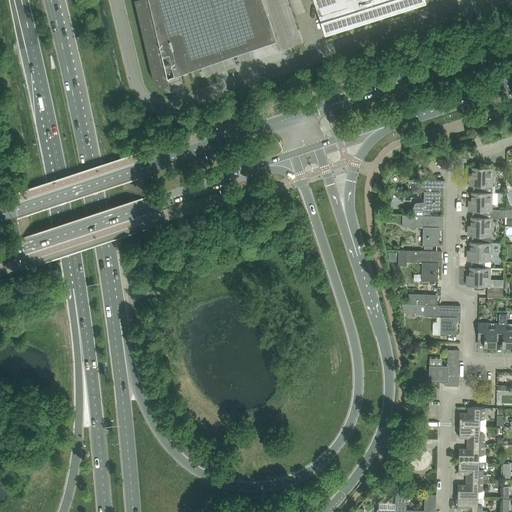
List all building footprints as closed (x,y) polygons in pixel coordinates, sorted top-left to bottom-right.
[(134,0),(153,79),(154,80),(154,81),(155,83),(155,84),(156,85),(157,86),(158,87),(160,88),(162,89),(163,89),(164,89),(166,90),(167,90),(168,89),(170,89),(168,78),(167,75),(175,73),(249,47),(239,4),(256,0),(134,0)] [(313,0),(320,6),(319,13),(321,20),(325,33),(375,17),(374,14),(388,10),(389,13),(426,1),(425,0),(313,0)] [(469,175),(469,181),(473,181),(473,185),(473,186),(473,191),(471,191),(471,192),(493,192),(495,192),(495,186),(493,186),(493,177),(493,167),(472,166),(472,175),(469,175)] [(412,211),(412,214),(433,215),(433,209),(440,209),(440,194),(444,194),(444,180),(408,179),(408,190),(424,191),(424,202),(416,203),(412,211)] [(471,216),(471,217),(492,217),(505,217),(505,209),(492,208),(493,192),(471,192),(471,200),(469,200),(468,210),(473,210),(472,216),(471,216)] [(403,214),(402,226),(423,226),(423,244),(424,244),(432,245),(439,245),(439,230),(439,229),(439,226),(443,226),(443,215),(433,215),(412,214),(403,214)] [(470,241),(470,242),(491,242),(485,242),(486,235),(491,236),(492,217),(471,217),(471,225),(468,225),(468,235),(472,235),(472,241),(470,241)] [(469,266),(491,267),(485,267),(485,260),(491,261),(491,242),(470,242),(470,250),(467,250),(467,260),(471,260),(471,266),(469,266)] [(399,249),(398,265),(406,265),(406,261),(422,262),(422,280),(428,280),(438,280),(438,265),(442,265),(442,251),(432,250),(407,250),(399,249)] [(396,251),(388,251),(390,260),(396,260),(396,251)] [(491,267),(469,266),(469,275),(467,275),(466,285),(480,285),(488,285),(487,297),(503,297),(503,286),(490,285),(491,267)] [(161,284),(163,291),(171,290),(170,282),(161,284)] [(410,294),(410,304),(425,304),(437,304),(437,294),(410,294)] [(425,305),(402,304),(404,312),(416,313),(416,314),(425,314),(425,316),(441,316),(440,334),(447,334),(457,335),(457,320),(457,316),(460,316),(461,305),(441,305),(437,304),(425,304),(425,305)] [(496,327),(496,335),(502,335),(502,346),(511,346),(511,322),(507,323),(507,313),(499,313),(499,323),(496,322),(496,327)] [(496,346),(496,335),(496,327),(496,322),(478,322),(478,334),(484,334),(484,346),(496,346)] [(444,381),(444,385),(458,385),(459,349),(448,349),(448,365),(429,365),(429,381),(444,381)] [(460,412),(459,424),(480,425),(480,418),(484,418),(484,407),(471,406),(471,412),(460,412)] [(468,437),(467,443),(484,443),(484,432),(480,432),(480,425),(459,424),(459,437),(468,437)] [(459,448),(459,460),(479,461),(486,461),(486,454),(483,454),(484,443),(467,443),(467,448),(459,448)] [(467,473),(466,479),(483,479),(483,468),(479,468),(479,461),(459,460),(458,473),(467,473)] [(458,484),(458,496),(478,497),(478,490),(482,490),(483,482),(483,479),(466,479),(466,484),(458,484)] [(406,511),(407,509),(407,489),(396,488),(395,509),(377,508),(376,511),(406,511)] [(407,509),(406,511),(435,511),(436,494),(425,494),(424,510),(407,509)] [(466,509),(465,511),(481,511),(482,506),(478,506),(478,497),(458,496),(457,509),(466,509)]
